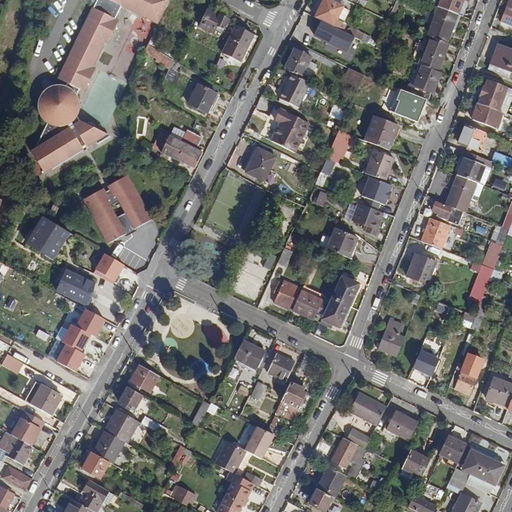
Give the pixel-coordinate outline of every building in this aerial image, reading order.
[(157,24),(168,0),(96,0),(92,8),(57,79),(66,83),(79,89),(83,91),(94,70),(91,68),(103,42),(106,44),(118,21),(114,19),(121,6),(157,24)] [(330,0),(323,0),(315,17),(333,26),(343,7),(330,0)] [(440,0),(438,7),(458,15),(463,0),(440,0)] [(463,0),(458,15),(461,16),(463,17),(469,0),(463,0)] [(511,0),(509,0),(501,21),(511,25),(511,0)] [(458,15),(438,7),(427,36),(429,36),(447,43),(452,30),(458,15)] [(229,20),(207,9),(199,26),(213,34),(217,26),(224,30),(229,20)] [(456,31),(461,16),(458,15),(452,30),(456,31)] [(365,42),(333,26),(315,17),(313,20),(319,22),(314,33),(324,38),(327,33),(332,36),(340,40),(341,39),(362,49),(365,42)] [(254,35),(236,26),(222,53),(240,62),(254,35)] [(330,42),(332,36),(327,33),(324,38),(330,42)] [(424,34),(422,41),(419,40),(411,61),(418,64),(429,36),(427,36),(424,34)] [(421,65),(438,72),(449,44),(447,43),(429,36),(418,64),(421,65)] [(173,60),(154,48),(148,44),(144,52),(155,59),(154,61),(169,69),(174,60),(173,60)] [(511,50),(498,45),(488,69),(509,77),(511,72),(511,50)] [(311,58),(294,49),(284,70),(292,74),(301,78),(303,74),(309,61),(311,58)] [(309,61),(303,74),(310,78),(317,65),(309,61)] [(351,69),(364,75),(367,68),(354,62),(351,69)] [(441,73),(438,72),(421,65),(415,84),(409,82),(405,91),(427,100),(430,93),(433,94),(441,73)] [(364,75),(351,69),(349,68),(342,84),(357,92),(364,75)] [(301,78),(292,74),(280,99),(298,107),(310,83),(301,78)] [(508,88),(487,80),(485,86),(483,86),(479,96),(480,97),(478,103),(499,111),(508,88)] [(79,89),(66,83),(65,86),(66,87),(67,87),(68,88),(70,89),(71,90),(72,91),(73,92),(74,93),(75,94),(75,95),(79,89)] [(35,146),(80,120),(77,114),(77,113),(78,111),(78,110),(78,109),(78,107),(78,106),(78,104),(78,103),(78,102),(78,100),(77,99),(77,98),(76,96),(75,95),(75,94),(74,93),(73,92),(72,91),(71,90),(70,89),(68,88),(67,87),(66,87),(65,86),(63,86),(62,86),(60,85),(59,85),(58,85),(56,85),(55,86),(53,86),(52,86),(51,87),(49,87),(48,88),(47,89),(46,90),(45,90),(44,91),(43,92),(42,94),(41,95),(40,96),(40,97),(39,99),(39,100),(38,101),(38,103),(38,104),(38,105),(38,107),(38,108),(38,110),(39,111),(39,112),(40,114),(40,115),(41,116),(42,117),(43,119),(43,120),(44,121),(46,121),(46,122),(35,146)] [(216,94),(198,85),(188,104),(207,114),(216,94)] [(430,105),(403,94),(399,103),(403,105),(402,107),(406,109),(406,112),(410,113),(411,111),(426,116),(430,105)] [(478,103),(472,119),(497,129),(503,113),(499,111),(478,103)] [(330,118),(343,120),(345,107),(332,105),(330,118)] [(309,124),(280,109),(275,120),(280,123),(271,141),(295,153),(309,124)] [(173,126),(171,116),(170,113),(162,112),(165,127),(173,126)] [(399,127),(373,116),(363,141),(390,151),(399,127)] [(107,133),(80,120),(35,146),(28,150),(40,171),(107,133)] [(488,133),(465,125),(458,144),(480,153),(488,133)] [(201,138),(186,130),(181,142),(160,132),(152,148),(194,169),(202,152),(196,149),(201,138)] [(349,135),(339,131),(327,159),(341,164),(344,157),(341,156),(349,135)] [(276,157),(258,148),(245,173),(264,182),(276,157)] [(394,159),(374,151),(365,174),(385,182),(394,159)] [(483,186),(493,162),(491,162),(466,152),(457,176),(477,183),(483,186)] [(491,162),(493,162),(511,169),(511,166),(511,158),(495,152),(491,162)] [(340,166),(332,163),(328,176),(335,179),(340,166)] [(81,194),(103,239),(124,229),(123,226),(127,224),(128,227),(147,218),(136,195),(137,195),(132,183),(130,184),(125,173),(81,194)] [(321,184),(335,190),(338,180),(335,179),(328,176),(325,174),(321,184)] [(470,199),(477,183),(457,176),(445,205),(463,212),(465,213),(470,199)] [(366,199),(364,205),(377,211),(380,204),(385,206),(387,200),(389,201),(391,193),(390,192),(392,186),(370,178),(362,197),(366,199)] [(503,191),(507,184),(496,179),(493,186),(503,191)] [(477,202),(483,186),(477,183),(470,199),(477,202)] [(327,194),(320,192),(315,204),(322,207),(327,194)] [(137,195),(136,195),(147,218),(149,217),(138,194),(137,195)] [(457,225),(463,212),(445,205),(436,202),(432,212),(437,214),(436,216),(447,220),(447,221),(457,225)] [(46,218),(20,203),(17,212),(37,225),(25,244),(59,264),(76,236),(46,218)] [(383,214),(358,205),(352,220),(367,226),(365,232),(375,236),(377,231),(383,214)] [(448,232),(428,224),(421,241),(441,249),(448,232)] [(501,227),(495,243),(503,246),(507,234),(509,230),(501,227)] [(358,238),(335,228),(326,250),(349,258),(350,259),(358,238)] [(495,243),(486,266),(493,269),(503,246),(495,243)] [(289,251),(284,248),(277,263),(286,267),(292,252),(289,251)] [(261,265),(270,270),(276,256),(267,252),(261,265)] [(115,285),(126,266),(105,254),(94,273),(115,285)] [(436,263),(416,255),(407,276),(428,284),(436,263)] [(480,304),(483,296),(490,277),(493,269),(486,266),(483,265),(474,287),(477,288),(472,301),(480,304)] [(493,269),(490,277),(499,281),(503,273),(493,269)] [(94,283),(66,270),(57,291),(84,303),(94,283)] [(341,276),(331,297),(349,305),(359,284),(341,276)] [(292,311),(292,310),(301,290),(302,289),(284,281),(283,283),(279,281),(274,293),(277,295),(274,303),(292,311)] [(349,305),(352,307),(362,285),(359,284),(349,305)] [(301,290),(292,310),(314,320),(316,316),(322,300),(301,290)] [(420,296),(415,294),(411,303),(416,306),(420,296)] [(491,299),(483,296),(480,304),(475,316),(482,319),(483,319),(491,299)] [(339,328),(349,305),(331,297),(329,303),(322,319),(321,320),(339,328)] [(322,300),(316,316),(322,319),(329,303),(322,300)] [(342,329),(352,307),(349,305),(339,328),(342,329)] [(97,338),(106,320),(85,309),(76,327),(71,325),(62,343),(66,344),(56,363),(76,372),(94,337),(97,338)] [(478,331),(482,319),(475,316),(471,329),(478,331)] [(402,325),(390,320),(382,343),(379,350),(397,357),(404,337),(398,335),(402,325)] [(266,352),(243,340),(234,358),(257,370),(266,352)] [(439,360),(420,351),(412,369),(431,377),(431,376),(439,360)] [(454,364),(458,355),(452,353),(448,362),(454,364)] [(64,388),(8,354),(2,364),(33,383),(36,378),(61,393),(64,388)] [(295,362),(277,354),(269,373),(286,381),(295,362)] [(439,360),(431,376),(435,378),(443,362),(439,360)] [(464,367),(457,364),(448,386),(469,394),(476,377),(462,372),(464,367)] [(160,376),(140,365),(131,382),(151,392),(160,376)] [(232,367),(228,377),(236,381),(240,371),(232,367)] [(486,399),(508,408),(511,397),(511,384),(510,383),(494,377),(486,399)] [(24,400),(51,416),(62,397),(35,381),(24,400)] [(266,386),(259,382),(252,396),(259,400),(266,386)] [(308,390),(291,382),(282,401),(299,410),(308,390)] [(241,385),(238,392),(247,396),(250,389),(241,385)] [(143,395),(128,387),(119,402),(135,410),(143,395)] [(387,408),(359,393),(349,411),(378,426),(387,408)] [(210,404),(204,401),(192,423),(198,426),(210,404)] [(294,420),(299,410),(282,401),(277,411),(294,420)] [(106,432),(125,443),(127,444),(139,422),(117,410),(105,431),(106,432)] [(11,435),(15,437),(31,446),(45,422),(25,411),(11,435)] [(419,423),(396,412),(387,429),(409,441),(419,423)] [(159,424),(145,416),(141,423),(155,431),(157,428),(159,424)] [(274,435),(258,426),(245,450),(247,451),(262,459),(274,435)] [(167,433),(157,428),(155,431),(166,437),(167,433)] [(347,439),(359,445),(364,448),(369,439),(352,430),(347,439)] [(5,455),(15,437),(11,435),(6,432),(0,441),(0,460),(1,461),(5,455)] [(113,464),(125,443),(106,432),(93,453),(110,462),(113,464)] [(467,444),(449,436),(439,455),(458,464),(467,444)] [(34,448),(31,446),(15,437),(5,455),(24,465),(34,448)] [(359,445),(347,439),(344,438),(332,461),(346,469),(359,445)] [(245,450),(227,441),(215,464),(230,471),(235,474),(247,451),(245,450)] [(452,476),(467,483),(491,495),(495,486),(463,470),(472,452),(504,467),(506,462),(467,444),(458,464),(452,476)] [(380,455),(382,449),(369,445),(367,450),(380,455)] [(186,448),(181,446),(169,468),(174,471),(186,448)] [(431,460),(411,451),(403,469),(422,478),(431,460)] [(110,462),(93,453),(91,452),(82,469),(100,479),(110,462)] [(504,467),(472,452),(463,470),(495,486),(504,467)] [(33,478),(9,465),(3,478),(26,491),(33,478)] [(329,467),(317,489),(333,497),(336,498),(347,476),(329,467)] [(225,497),(243,506),(255,484),(245,479),(235,474),(230,471),(227,478),(234,482),(225,497)] [(390,475),(384,472),(379,482),(374,480),(370,487),(382,494),(386,486),(384,485),(390,475)] [(262,480),(249,473),(245,479),(255,484),(259,486),(262,480)] [(467,483),(452,476),(447,487),(461,494),(467,483)] [(80,503),(93,511),(95,511),(96,511),(102,502),(108,492),(109,491),(90,480),(86,486),(88,487),(80,503)] [(180,485),(173,498),(175,498),(190,506),(196,494),(180,485)] [(0,511),(8,511),(9,511),(6,509),(10,502),(14,495),(1,488),(0,488),(0,511)] [(324,511),(325,511),(333,497),(317,489),(309,504),(324,511)] [(108,492),(102,502),(108,505),(114,495),(108,492)] [(144,505),(121,492),(119,496),(141,509),(144,505)] [(173,498),(164,493),(154,511),(167,511),(175,498),(173,498)] [(452,511),(477,511),(481,504),(461,494),(452,511)] [(14,495),(10,502),(15,505),(19,498),(14,495)] [(434,511),(438,506),(414,495),(408,507),(419,511),(434,511)] [(239,511),(243,506),(225,497),(217,511),(239,511)] [(62,511),(61,511),(60,511),(92,511),(93,511),(80,503),(72,499),(64,511),(62,511)] [(381,510),(384,511),(389,511),(392,507),(384,503),(381,510)]
